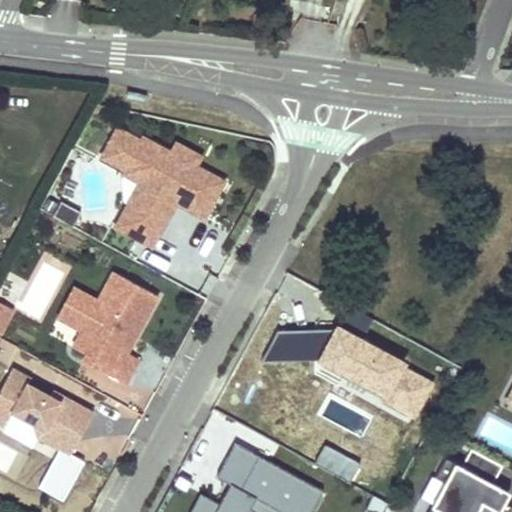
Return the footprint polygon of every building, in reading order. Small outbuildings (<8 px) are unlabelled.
[(115,227),(151,246),(175,202),(204,217),(223,181),(195,165),(193,169),(170,157),(172,153),(144,137),(142,141),(118,128),(102,157),(126,170),(124,174),(140,183),(154,191),(142,213),(128,205),(115,227)] [(200,156),(178,144),(172,153),(170,157),(193,169),(195,165),(200,156)] [(154,191),(140,183),(128,205),(142,213),(154,191)] [(158,295),(113,271),(98,300),(90,296),(74,326),(81,330),(73,346),(86,353),(102,362),(99,368),(126,383),(139,359),(127,352),(158,295)] [(74,326),(90,296),(74,287),(58,317),(74,326)] [(0,331),(13,308),(0,301),(0,331)] [(336,330),(334,333),(278,333),(263,360),(320,360),(314,371),(412,423),(433,383),(336,330)] [(102,362),(86,353),(83,360),(99,368),(102,362)] [(61,449),(70,454),(93,412),(63,395),(60,400),(50,394),(27,382),(30,377),(12,367),(0,388),(0,422),(4,425),(12,410),(34,422),(37,436),(61,449)] [(60,400),(63,395),(52,389),(50,394),(60,400)] [(312,511),(324,491),(235,442),(216,476),(230,484),(233,486),(226,499),(223,497),(220,504),(200,493),(189,511),(248,511),(250,509),(256,498),(280,511),(312,511)] [(362,465),(326,445),(316,464),(352,484),(362,465)] [(70,454),(61,449),(41,489),(66,502),(86,462),(70,454)] [(445,482),(429,511),(488,511),(489,511),(491,511),(501,511),(511,493),(495,484),(502,470),(471,453),(463,467),(446,458),(435,477),(445,482)] [(226,499),(233,486),(230,484),(223,497),(226,499)] [(382,510),(384,497),(365,494),(363,507),(382,510)] [(280,511),(256,498),(250,509),(254,511),(280,511)]
